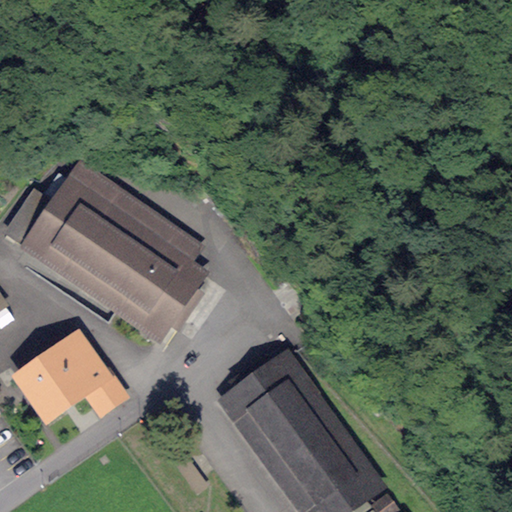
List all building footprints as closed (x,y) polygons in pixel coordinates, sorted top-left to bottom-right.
[(203,275),(70,184),(54,206),(26,247),(159,339),(203,275)] [(35,193),(7,234),(26,247),(54,206),(35,193)] [(85,391),(96,407),(119,391),(107,374),(104,376),(79,341),(46,364),(44,361),(19,379),(46,418),(85,391)] [(224,403),(303,511),(347,511),(381,487),(286,357),(284,358),(278,349),(267,357),(274,366),(224,403)] [(384,414),(413,448),(426,437),(397,403),(384,414)] [(375,505),(379,511),(396,511),(398,511),(387,496),(375,505)]
